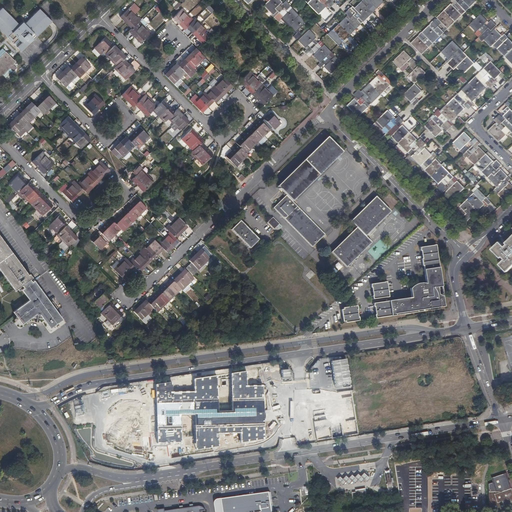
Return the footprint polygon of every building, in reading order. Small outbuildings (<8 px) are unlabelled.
[(292,8),(291,7),(285,1),(283,4),(279,0),(269,0),(263,6),(278,21),(280,19),(294,33),(296,31),(297,33),(293,37),(296,40),(301,34),(297,30),(301,26),(305,31),(307,28),(303,24),(305,22),(292,8)] [(310,0),(307,3),(318,14),(326,7),(326,6),(329,9),(334,3),(332,1),(333,0),(310,0)] [(338,41),(336,43),(338,46),(383,2),(381,0),(367,0),(369,1),(367,3),(364,0),(361,0),(361,1),(361,2),(354,9),(353,11),(350,8),(345,13),(349,17),(347,19),(346,17),(331,31),(335,34),(334,36),(330,32),(327,34),(332,40),(335,37),(338,41)] [(466,11),(478,0),(477,0),(450,0),(453,3),(437,18),(438,19),(437,20),(436,19),(430,24),(431,24),(423,33),(422,32),(419,35),(421,36),(420,37),(419,36),(411,43),(422,55),(440,37),(441,37),(443,36),(444,37),(445,37),(446,37),(448,36),(445,33),(462,15),(460,13),(464,9),(466,11)] [(178,1),(173,7),(176,10),(181,4),(178,1)] [(126,23),(135,14),(141,9),(135,3),(120,17),(126,23)] [(15,37),(22,43),(17,47),(21,52),(52,21),(39,9),(25,23),(22,21),(19,24),(2,8),(0,9),(0,30),(4,35),(6,33),(12,40),(13,39),(15,37)] [(179,24),(188,16),(182,10),(173,18),(179,24)] [(132,29),(139,22),(141,20),(135,14),(126,23),(132,29)] [(492,47),(494,45),(511,63),(511,41),(509,38),(505,42),(504,41),(508,37),(505,34),(502,36),(495,29),(494,31),(493,30),(497,25),(492,20),(487,24),(486,23),(488,22),(481,14),(470,25),(477,32),(476,33),(480,37),(481,40),(483,42),(485,40),(492,47)] [(187,28),(193,21),(188,16),(179,24),(184,30),(187,28)] [(192,34),(201,25),(195,19),(193,21),(187,28),(192,34)] [(129,31),(135,37),(145,28),(139,22),(132,29),(129,31)] [(198,39),(204,33),(207,31),(201,25),(192,34),(198,39)] [(145,28),(135,37),(141,43),(151,34),(145,28)] [(330,74),(342,63),(335,56),(333,57),(332,56),(331,57),(328,54),(331,52),(320,41),(317,43),(315,41),(316,40),(314,38),(316,37),(309,30),(298,41),(306,49),(303,52),(309,57),(311,55),(320,63),(317,66),(320,68),(322,66),(323,67),(330,74)] [(203,45),(210,38),(204,33),(198,39),(203,45)] [(19,46),(22,43),(15,37),(13,39),(19,46)] [(101,54),(103,52),(109,46),(111,45),(104,38),(95,48),(101,54)] [(453,69),(456,66),(464,75),(475,64),(468,56),(466,59),(462,55),(464,53),(460,49),(460,48),(453,41),(442,52),(449,60),(450,59),(451,59),(451,60),(448,63),(453,69)] [(103,52),(105,55),(112,49),(109,46),(103,52)] [(105,55),(111,61),(120,52),(114,46),(112,49),(105,55)] [(191,54),(199,63),(205,57),(197,49),(191,54)] [(412,80),(416,84),(422,78),(427,73),(419,66),(416,69),(415,69),(415,68),(419,64),(413,59),(409,63),(408,62),(412,58),(404,51),(393,62),(401,69),(408,76),(408,77),(412,80)] [(0,86),(7,79),(2,75),(15,62),(5,52),(0,56),(0,86)] [(111,61),(117,66),(123,60),(125,58),(120,52),(111,61)] [(194,69),(199,63),(191,54),(185,60),(194,69)] [(76,64),(85,72),(91,66),(82,58),(76,64)] [(117,66),(115,69),(116,70),(120,74),(129,66),(123,60),(117,66)] [(188,74),(194,69),(185,60),(179,66),(186,72),(188,74)] [(432,119),(425,126),(436,138),(443,130),(442,129),(443,128),(447,132),(452,126),(448,122),(450,121),(451,123),(465,109),(465,108),(466,107),(469,110),(474,105),(470,101),(471,100),(473,101),(487,88),(486,86),(487,85),(491,89),(496,84),(492,80),(493,78),(495,80),(502,73),(491,62),(480,73),(482,75),(479,79),(476,76),(462,90),(463,91),(455,99),(454,98),(440,112),(443,114),(441,115),(438,112),(435,115),(439,118),(435,122),(432,119)] [(70,69),(77,76),(79,78),(85,72),(76,64),(70,69)] [(171,70),(180,78),(186,72),(179,66),(177,64),(171,70)] [(211,64),(205,69),(208,73),(198,82),(200,85),(216,70),(211,64)] [(129,66),(120,74),(126,80),(134,71),(129,66)] [(68,67),(63,73),(71,81),(77,76),(70,69),(68,67)] [(250,72),(256,78),(259,74),(254,68),(250,72)] [(174,84),(180,78),(171,70),(165,75),(174,84)] [(348,106),(359,117),(372,104),(377,100),(391,86),(393,88),(395,85),(389,79),(384,83),(380,80),(385,75),(382,72),(379,70),(376,73),(379,75),(363,90),(365,92),(363,93),(359,89),(354,94),(358,99),(357,100),(355,99),(348,106)] [(246,88),(256,78),(250,72),(240,82),(246,88)] [(71,81),(63,73),(57,78),(66,87),(71,81)] [(218,82),(227,91),(233,86),(224,77),(218,82)] [(252,94),(262,84),(256,78),(246,88),(252,94)] [(221,97),(227,91),(218,82),(212,88),(221,97)] [(182,86),(186,90),(183,93),(186,95),(191,89),(184,83),(182,86)] [(80,90),(81,91),(82,93),(88,87),(85,84),(80,90)] [(258,100),(268,90),(262,84),(252,94),(258,100)] [(416,84),(411,88),(404,95),(411,102),(415,106),(420,101),(416,97),(420,94),(424,98),(426,96),(425,95),(422,91),(423,91),(416,84)] [(128,101),(137,93),(131,86),(122,95),(128,101)] [(215,103),(221,97),(212,88),(207,94),(213,101),(215,103)] [(273,96),(268,90),(258,100),(263,106),(273,96)] [(213,101),(207,94),(205,92),(199,98),(207,107),(213,101)] [(40,99),(50,109),(50,108),(56,103),(46,93),(40,99)] [(142,98),(137,93),(128,101),(133,107),(136,105),(142,98)] [(90,100),(98,109),(104,103),(95,94),(90,100)] [(146,95),(142,98),(136,105),(141,111),(151,101),(146,95)] [(153,111),(159,117),(169,107),(165,104),(168,101),(166,98),(163,101),(157,107),(153,111)] [(207,107),(199,98),(195,102),(193,104),(201,112),(207,107)] [(34,105),(40,111),(44,115),(50,109),(40,99),(34,105)] [(92,115),(98,109),(90,100),(84,106),(92,115)] [(147,117),(153,111),(157,107),(151,101),(141,111),(147,117)] [(26,108),(35,117),(40,111),(34,105),(32,103),(26,108)] [(169,107),(159,117),(165,123),(168,119),(174,113),(169,107)] [(20,114),(29,123),(35,117),(26,108),(20,114)] [(489,131),(500,142),(506,135),(505,134),(507,132),(510,135),(511,132),(508,129),(511,124),(511,109),(503,116),(505,118),(504,119),(500,115),(495,120),(497,123),(489,131)] [(177,110),(174,113),(168,119),(174,124),(183,116),(177,110)] [(443,194),(446,191),(454,200),(465,189),(454,177),(452,179),(448,176),(450,173),(437,159),(435,158),(438,155),(435,153),(432,155),(425,148),(424,150),(422,148),(426,144),(421,139),(417,143),(416,141),(417,140),(403,125),(402,127),(401,126),(400,126),(405,122),(399,116),(395,120),(394,119),(396,118),(389,110),(377,121),(388,133),(391,130),(395,134),(392,136),(421,166),(424,164),(428,168),(425,170),(440,186),(438,188),(443,194)] [(264,120),(272,127),(272,128),(274,130),(280,123),(271,113),(264,120)] [(23,128),(29,123),(20,114),(14,120),(23,128)] [(177,128),(180,130),(189,122),(183,116),(174,124),(177,128)] [(58,125),(64,131),(73,122),(67,117),(58,125)] [(262,122),(269,130),(272,127),(264,120),(264,119),(261,122),(262,122)] [(20,137),(26,131),(23,128),(14,120),(9,125),(16,133),(19,136),(20,137)] [(264,136),(270,130),(269,130),(262,122),(261,122),(260,120),(254,126),(264,136)] [(64,131),(70,137),(79,128),(73,122),(64,131)] [(248,132),(258,142),(264,136),(254,126),(248,132)] [(76,143),(84,134),(79,128),(70,137),(76,143)] [(134,134),(144,143),(150,137),(140,128),(134,134)] [(182,139),(188,145),(198,135),(192,129),(182,139)] [(242,138),(252,148),(258,142),(248,132),(242,138)] [(506,201),(511,194),(511,185),(510,183),(508,185),(507,183),(511,179),(501,170),(500,171),(498,169),(502,165),(497,160),(493,164),(492,163),(493,161),(479,147),(478,149),(477,148),(481,144),(476,138),(472,142),(471,141),(472,139),(465,132),(453,143),(461,151),(463,148),(470,156),(468,158),(482,172),(485,170),(488,174),(486,176),(501,191),(498,194),(506,201)] [(90,140),(84,134),(76,143),(81,149),(90,140)] [(138,149),(144,143),(134,134),(128,139),(135,146),(138,149)] [(198,135),(188,145),(193,151),(201,144),(203,141),(198,135)] [(126,137),(120,143),(129,151),(135,146),(128,139),(126,137)] [(304,160),(319,175),(343,152),(328,137),(304,160)] [(246,153),(252,148),(242,138),(237,143),(238,145),(246,153)] [(114,149),(112,152),(117,157),(119,154),(123,157),(124,156),(129,152),(129,151),(120,143),(114,149)] [(193,151),(191,153),(197,159),(207,150),(201,144),(193,151)] [(238,145),(232,151),(242,161),(248,155),(246,153),(238,145)] [(207,150),(197,159),(203,165),(213,155),(207,150)] [(242,161),(232,151),(226,157),(236,167),(242,161)] [(32,162),(38,168),(48,158),(42,152),(32,162)] [(48,158),(38,168),(44,174),(54,164),(48,158)] [(0,170),(0,177),(0,178),(16,164),(12,160),(0,170)] [(287,195),(293,202),(319,175),(304,160),(278,186),(287,195)] [(95,167),(104,176),(110,171),(101,162),(95,167)] [(98,181),(104,176),(95,167),(90,173),(98,181)] [(132,179),(138,186),(148,176),(142,170),(132,179)] [(90,173),(84,178),(92,187),(98,181),(90,173)] [(16,191),(17,190),(24,183),(26,181),(20,174),(10,184),(16,191)] [(148,176),(138,186),(143,192),(153,182),(148,176)] [(78,184),(84,191),(86,193),(92,187),(84,178),(78,184)] [(69,187),(78,197),(84,191),(78,184),(74,181),(69,187)] [(26,185),(19,192),(26,198),(36,189),(29,182),(26,185)] [(17,190),(19,192),(26,185),(24,183),(17,190)] [(72,203),(78,197),(69,187),(62,193),(72,203)] [(36,189),(26,198),(31,204),(41,194),(36,189)] [(452,212),(464,225),(486,204),(484,202),(485,201),(489,206),(492,203),(486,197),(483,201),(479,197),(483,194),(478,189),(476,192),(478,194),(477,195),(475,193),(459,208),(457,206),(452,212)] [(41,194),(31,204),(37,210),(47,200),(41,194)] [(325,235),(293,202),(287,195),(273,208),(312,248),(325,235)] [(350,221),(356,227),(366,237),(391,212),(376,196),(350,221)] [(137,198),(131,204),(141,214),(147,208),(137,198)] [(47,200),(37,210),(43,216),(53,206),(47,200)] [(141,214),(131,204),(125,210),(135,220),(141,214)] [(129,226),(135,220),(125,210),(119,216),(129,226)] [(58,234),(66,227),(64,224),(66,222),(59,216),(49,226),(52,229),(53,228),(58,234)] [(123,232),(129,226),(119,216),(113,222),(121,229),(123,232)] [(178,217),(172,223),(182,233),(188,227),(178,217)] [(280,224),(273,217),(268,223),(274,229),(280,224)] [(115,235),(121,229),(113,222),(111,220),(105,226),(115,235)] [(240,221),(231,230),(250,249),(259,240),(240,221)] [(182,233),(172,223),(166,229),(170,233),(175,239),(182,233)] [(105,226),(99,231),(102,234),(109,241),(115,235),(105,226)] [(58,234),(57,235),(63,241),(72,233),(66,227),(58,234)] [(366,237),(356,227),(331,252),(346,268),(372,243),(366,237)] [(72,244),(74,246),(75,244),(78,242),(79,241),(72,233),(63,241),(68,247),(72,244)] [(173,247),(178,242),(175,239),(170,233),(164,238),(173,247)] [(100,250),(107,243),(99,236),(97,234),(91,240),(100,250)] [(107,243),(109,241),(102,234),(99,236),(107,243)] [(0,269),(15,290),(17,288),(19,286),(29,279),(32,277),(29,273),(28,274),(0,236),(0,269)] [(511,237),(507,242),(506,243),(508,244),(505,246),(500,241),(493,249),(501,258),(503,257),(505,259),(500,264),(508,272),(511,267),(511,237)] [(167,253),(173,247),(164,238),(158,244),(163,249),(167,253)] [(163,249),(158,244),(153,239),(147,245),(157,255),(163,249)] [(63,241),(59,246),(64,251),(68,247),(63,241)] [(110,247),(107,243),(100,250),(104,253),(110,247)] [(151,261),(157,255),(147,245),(142,251),(151,261)] [(442,287),(436,245),(420,247),(420,249),(420,251),(421,251),(422,259),(421,259),(423,266),(426,284),(424,283),(422,283),(419,283),(417,284),(415,285),(413,285),(411,287),(410,288),(411,297),(389,301),(373,303),(373,305),(373,307),(374,307),(375,315),(375,317),(375,318),(396,315),(418,312),(417,310),(429,309),(430,310),(440,309),(439,307),(445,306),(443,296),(439,294),(436,294),(435,288),(442,287)] [(196,256),(204,264),(207,262),(209,265),(213,262),(209,258),(212,255),(204,247),(196,256)] [(145,266),(151,261),(142,251),(136,257),(145,266)] [(191,263),(198,270),(204,264),(196,256),(190,261),(191,263)] [(134,267),(137,270),(139,272),(145,266),(136,257),(130,263),(134,267)] [(120,264),(129,273),(134,267),(130,263),(125,258),(120,264)] [(111,266),(114,269),(120,264),(117,261),(111,266)] [(330,268),(333,273),(342,268),(339,262),(330,268)] [(186,268),(193,275),(198,270),(191,263),(186,268)] [(123,279),(129,273),(120,264),(114,269),(114,270),(123,279)] [(201,273),(207,267),(204,264),(198,270),(201,273)] [(179,276),(188,285),(194,279),(185,270),(179,276)] [(181,289),(182,290),(188,285),(179,276),(173,281),(181,289)] [(29,279),(19,286),(29,299),(13,312),(22,324),(32,317),(32,318),(35,318),(35,322),(39,322),(39,319),(42,319),(43,319),(50,328),(63,319),(55,310),(57,308),(52,301),(51,303),(34,280),(32,282),(29,279)] [(165,285),(175,295),(181,289),(173,281),(171,279),(165,285)] [(384,282),(371,284),(371,286),(371,288),(372,288),(373,295),(372,295),(372,298),(373,298),(373,299),(386,297),(386,298),(389,297),(387,282),(384,282)] [(159,291),(169,301),(175,295),(165,285),(159,291)] [(153,297),(163,306),(169,301),(159,291),(153,297)] [(101,309),(109,301),(111,299),(104,292),(95,302),(101,309)] [(154,309),(157,312),(163,306),(153,297),(148,303),(154,309)] [(101,309),(104,311),(111,304),(109,301),(101,309)] [(146,301),(140,307),(148,315),(154,309),(148,303),(146,301)] [(101,313),(107,320),(117,310),(111,304),(104,311),(101,313)] [(343,309),(341,309),(343,322),(345,321),(345,323),(359,321),(359,319),(358,317),(359,317),(357,310),(358,309),(357,307),(357,305),(344,307),(343,307),(343,309)] [(147,325),(152,319),(148,315),(140,307),(134,313),(147,325)] [(117,310),(107,320),(108,320),(112,325),(113,325),(123,316),(117,310)] [(334,388),(349,387),(347,359),(331,360),(334,388)] [(155,386),(157,443),(195,443),(195,450),(218,447),(218,433),(240,433),(241,443),(264,440),(263,385),(247,386),(247,371),(231,374),(231,411),(218,412),(217,376),(195,379),(195,392),(172,393),(172,382),(155,386)] [(145,401),(116,405),(117,413),(143,410),(142,404),(145,404),(145,401)] [(145,445),(147,453),(154,452),(151,435),(144,436),(144,439),(149,438),(150,444),(145,445)] [(385,472),(386,483),(393,482),(391,471),(385,472)] [(344,480),(341,477),(338,481),(344,486),(347,483),(350,485),(353,482),(356,484),(359,481),(362,483),(365,480),(368,483),(371,479),(365,474),(362,477),(359,475),(356,478),(353,476),(350,479),(347,477),(344,480)] [(494,492),(490,492),(490,503),(490,505),(491,506),(491,507),(492,507),(492,508),(493,509),(494,509),(495,510),(496,511),(497,511),(498,511),(501,511),(507,511),(507,510),(507,505),(506,505),(505,503),(511,500),(511,492),(511,490),(510,486),(494,487),(494,492)] [(353,498),(357,497),(367,497),(365,488),(357,490),(357,491),(353,492),(353,498)] [(272,511),(270,491),(217,499),(215,501),(215,502),(216,511),(272,511)]
